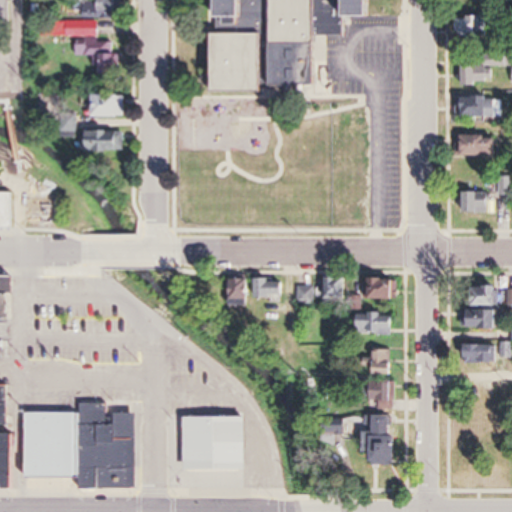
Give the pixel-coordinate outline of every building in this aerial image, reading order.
[(120,0),(86,0),(86,18),(121,18),(120,0)] [(384,0),(232,0),(221,0),(222,94),(272,94),(270,0),(279,0),(281,88),(326,88),(325,38),(349,37),(348,0),(359,0),(360,19),(385,19),(384,0)] [(487,37),(487,17),(461,17),(461,37),(487,37)] [(55,37),(80,37),(79,57),(98,57),(97,74),(121,75),(122,55),(116,55),(116,42),(101,42),(101,23),(55,22),(55,37)] [(511,58),(463,58),(463,86),(497,86),(497,68),(511,68),(511,58)] [(97,118),(127,118),(127,96),(97,96),(97,118)] [(458,99),(458,120),(494,119),(493,98),(458,99)] [(127,133),(88,133),(88,154),(127,154),(127,133)] [(500,137),(465,137),(465,158),(500,158),(500,137)] [(0,228),(16,228),(16,194),(0,193),(0,228)] [(492,194),(467,194),(467,213),(492,213),(492,194)] [(0,424),(13,424),(13,432),(0,432),(0,486),(22,487),(22,417),(14,417),(14,383),(0,383),(0,360),(12,360),(12,275),(0,274),(0,424)] [(327,277),(327,302),(349,302),(349,277),(327,277)] [(401,299),(401,277),(374,277),(374,299),(401,299)] [(253,278),(234,278),(234,298),(253,298),(253,278)] [(289,279),(256,279),(256,296),(289,296),(289,279)] [(503,305),(503,284),(473,284),(473,305),(503,305)] [(300,304),(317,304),(317,286),(300,286),(300,304)] [(503,308),(466,308),(466,327),(503,327),(503,308)] [(398,312),(357,312),(357,333),(398,333),(398,312)] [(500,362),(500,344),(467,344),(467,362),(500,362)] [(394,374),(394,349),(374,349),(374,357),(368,357),(368,374),(394,374)] [(403,467),(402,434),(395,434),(395,409),(384,409),(384,401),(395,401),(394,379),(370,379),(371,468),(403,467)] [(32,477),(81,477),(81,488),(139,488),(139,413),(111,413),(111,403),(81,403),(81,412),(32,412),(32,477)] [(253,416),(189,416),(189,469),(253,469),(253,416)]
